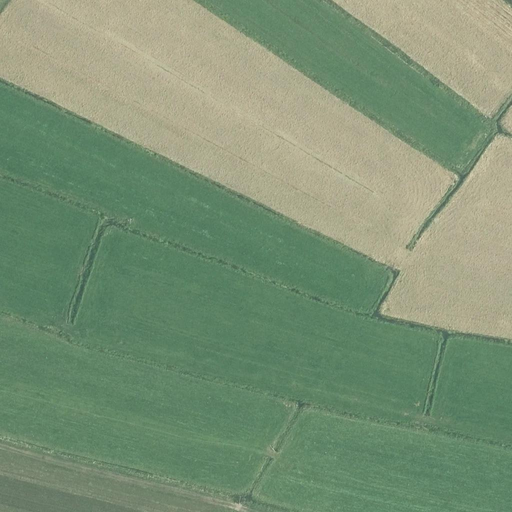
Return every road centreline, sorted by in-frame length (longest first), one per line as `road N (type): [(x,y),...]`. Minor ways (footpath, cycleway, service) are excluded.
road 1 (track): [(299,462),(0,387)]
road 2 (track): [(249,511),(0,447)]
